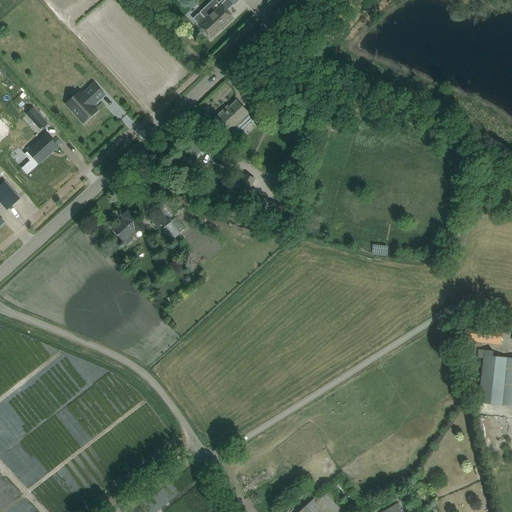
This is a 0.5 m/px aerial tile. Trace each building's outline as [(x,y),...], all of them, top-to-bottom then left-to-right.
[(224,26),(225,26),(234,18),(227,11),(238,0),(221,0),(219,3),(216,0),(204,12),(209,17),(206,20),(200,13),(193,19),(199,25),(198,25),(211,38),(224,26)] [(92,16),(75,31),(79,35),(89,27),(97,35),(104,29),(92,16)] [(169,63),(147,40),(136,51),(143,59),(141,60),(148,68),(150,67),(158,74),(169,63)] [(80,92),(67,104),(84,122),(96,111),(91,106),(104,94),(95,84),(82,95),(80,92)] [(257,100),(249,108),(251,111),(257,116),(261,121),(269,113),(257,100)] [(221,113),(215,119),(222,126),(228,133),(234,139),(257,116),(251,111),(248,114),(243,109),(237,101),(223,114),(221,113)] [(26,114),(40,129),(47,123),(33,107),(26,114)] [(325,120),(323,127),(335,131),(337,124),(325,120)] [(31,161),(23,168),(28,174),(37,165),(39,163),(40,164),(59,146),(47,133),(28,151),(29,151),(25,155),(31,161)] [(245,175),(237,193),(246,197),(254,179),(245,175)] [(0,201),(7,209),(20,198),(5,182),(1,185),(0,184),(0,201)] [(256,195),(251,207),(266,214),(271,202),(256,195)] [(112,229),(123,241),(127,245),(134,239),(130,235),(135,230),(137,231),(144,224),(130,209),(121,216),(124,218),(112,229)] [(160,229),(167,223),(155,209),(148,215),(160,229)] [(206,210),(203,219),(208,221),(223,228),(224,224),(226,219),(206,210)] [(183,237),(190,233),(185,222),(178,226),(183,237)] [(455,317),(454,324),(458,325),(456,339),(457,344),(481,347),(481,342),(501,344),(502,329),(467,325),(468,319),(455,317)] [(484,350),(483,360),(479,403),(511,406),(511,358),(492,356),(493,351),(484,350)] [(506,433),(506,423),(497,422),(496,432),(506,433)] [(341,511),(325,493),(319,498),(317,496),(299,511),(341,511)]
